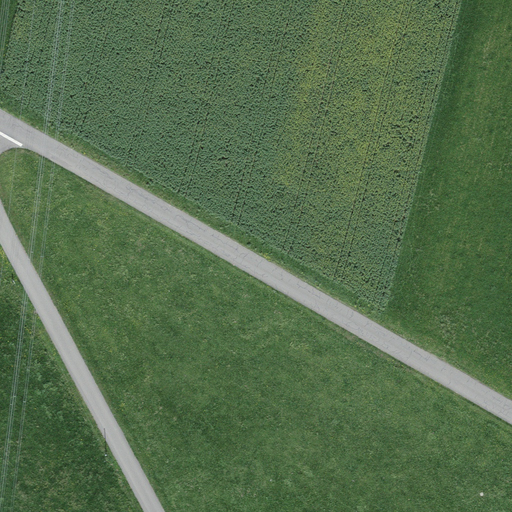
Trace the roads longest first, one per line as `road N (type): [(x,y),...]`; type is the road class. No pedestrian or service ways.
road 1 (tertiary): [(511,420),(0,124)]
road 2 (residential): [(155,511),(0,222)]
